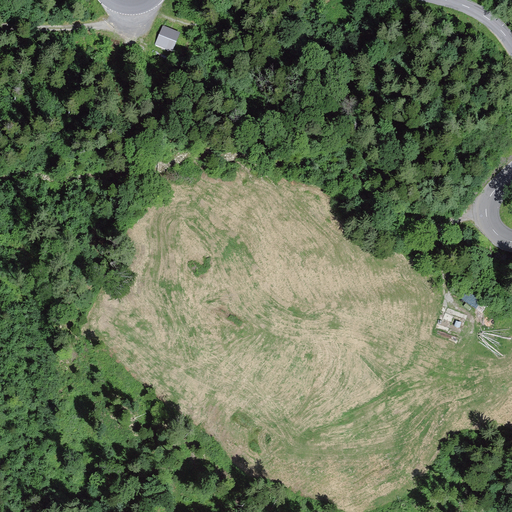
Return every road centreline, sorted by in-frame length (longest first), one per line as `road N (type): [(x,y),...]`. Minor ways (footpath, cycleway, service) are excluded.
road 1 (track): [(124,6),(101,22),(0,28)]
road 2 (track): [(485,214),(445,226),(439,238),(448,306)]
